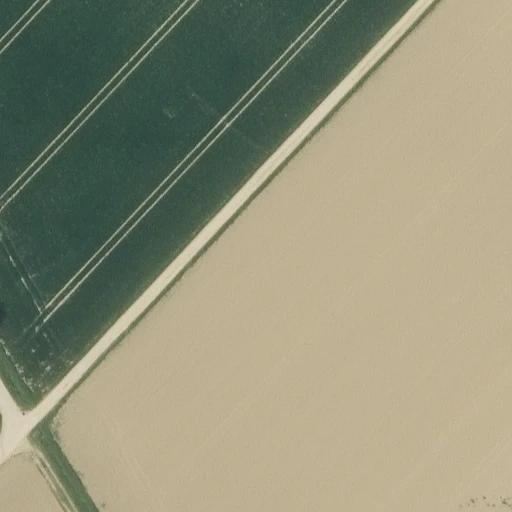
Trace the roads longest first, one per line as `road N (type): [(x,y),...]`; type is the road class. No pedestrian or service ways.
road 1 (track): [(69,511),(36,447),(458,0)]
road 2 (track): [(0,384),(36,447),(0,486)]
